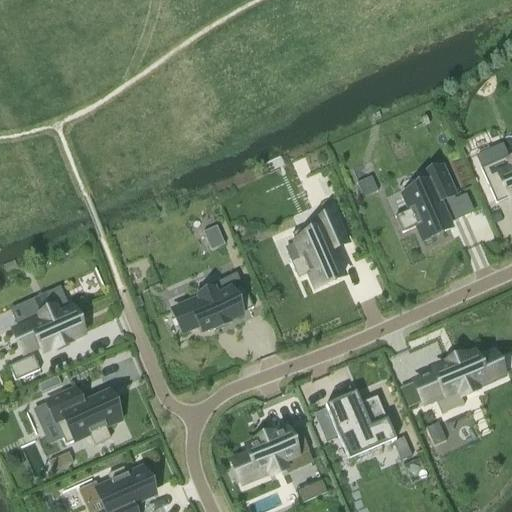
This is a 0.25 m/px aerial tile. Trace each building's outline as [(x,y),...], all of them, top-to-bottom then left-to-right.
[(480,170),(495,205),(508,200),(509,201),(511,199),(511,162),(510,163),(507,158),(480,170)] [(409,212),(394,218),(402,234),(416,228),(422,242),(432,238),(432,239),(443,234),(442,233),(449,230),(447,226),(437,204),(452,197),(453,197),(441,169),(420,178),(424,187),(402,197),(409,212)] [(333,217),(291,236),(295,244),(301,259),(291,264),(298,280),(308,275),(314,290),(324,285),(325,286),(335,281),(335,280),(341,278),(330,251),(345,244),(333,217)] [(199,301),(173,312),(182,334),(199,327),(202,333),(211,329),(212,331),(228,325),(227,322),(240,317),(239,316),(252,310),(242,286),(241,287),(216,298),(211,286),(210,286),(195,293),(199,301)] [(39,322),(14,333),(24,355),(40,347),(43,354),(52,350),(53,352),(69,345),(68,343),(81,337),(70,313),(57,318),(54,311),(38,319),(39,322)] [(434,374),(414,383),(424,406),(457,392),(460,399),(476,392),(474,389),(500,378),(491,356),(474,363),(472,357),(462,361),(461,359),(445,365),(446,367),(433,373),(434,374)] [(32,357),(8,368),(14,383),(39,372),(32,357)] [(73,392),(46,404),(46,405),(62,441),(65,447),(88,436),(93,447),(110,440),(105,429),(119,423),(114,413),(115,413),(110,402),(109,402),(107,396),(80,408),(73,392)] [(328,406),(324,408),(337,439),(341,437),(349,454),(370,445),(372,450),(390,442),(390,443),(391,444),(394,442),(376,399),(357,407),(345,412),(341,403),(329,409),(328,408),(328,406)] [(249,456),(232,463),(242,485),(268,474),(269,477),(284,471),(285,470),(282,463),(307,452),(308,452),(298,429),(285,434),(284,433),(271,439),(270,436),(255,443),(256,445),(246,450),(249,456)] [(110,485),(96,491),(105,511),(131,511),(130,508),(152,498),(150,492),(150,491),(145,480),(145,481),(140,471),(126,477),(123,470),(107,477),(110,485)]
